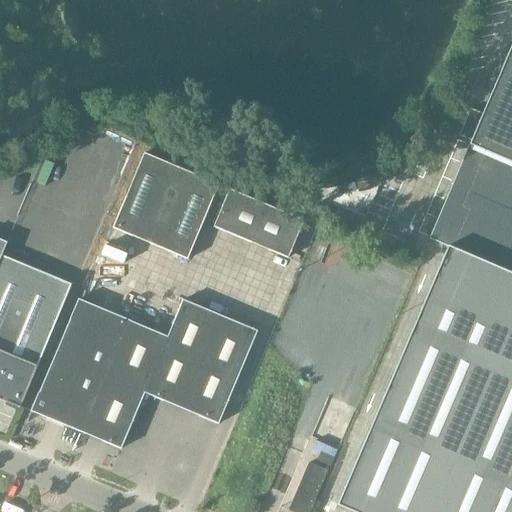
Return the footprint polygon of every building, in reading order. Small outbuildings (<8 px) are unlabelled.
[(471,141),(429,239),(448,247),(511,274),(511,44),(483,114),(471,109),(459,136),(471,141)] [(113,231),(188,262),(219,187),(144,156),(113,231)] [(214,229),(240,240),(287,260),(303,222),(229,192),(214,229)] [(44,273),(6,257),(11,244),(0,239),(0,399),(22,409),(24,409),(75,287),(44,273)] [(511,511),(511,274),(448,247),(338,506),(351,511),(511,511)] [(33,412),(76,431),(122,318),(80,300),(41,393),(33,412)] [(184,301),(168,338),(146,394),(170,404),(182,409),(221,317),(184,301)] [(258,332),(221,317),(182,409),(219,425),(258,332)] [(122,318),(76,431),(123,450),(146,394),(168,338),(122,318)] [(309,463),(289,511),(291,511),(310,511),(328,471),(309,463)]
